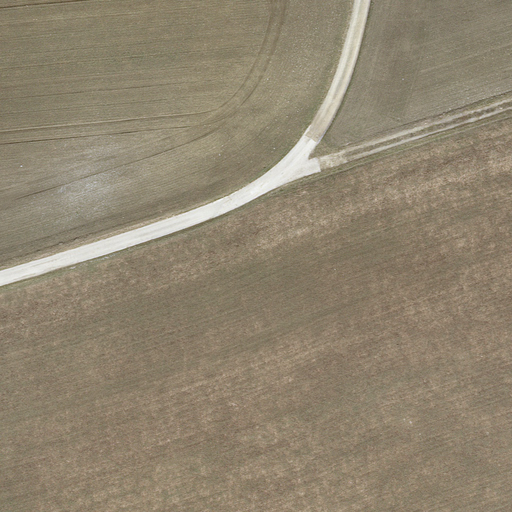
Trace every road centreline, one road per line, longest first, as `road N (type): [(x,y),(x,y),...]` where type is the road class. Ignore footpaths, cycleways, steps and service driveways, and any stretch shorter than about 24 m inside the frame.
road 1 (track): [(0,278),(161,231),(280,176),(324,111),(366,0)]
road 2 (track): [(280,176),(511,101)]
